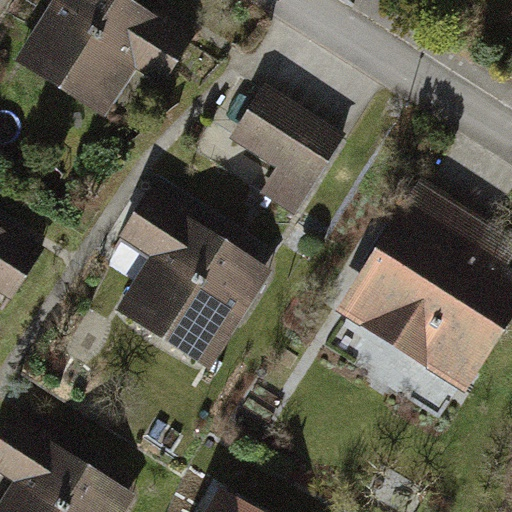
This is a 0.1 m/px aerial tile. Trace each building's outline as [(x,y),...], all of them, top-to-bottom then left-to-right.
[(135,19),(106,0),(42,0),(0,64),(0,73),(80,126),(135,44),(124,36),(135,19)] [(349,126),(256,71),(218,136),(268,165),(251,195),(294,220),(349,126)] [(476,216),(408,176),(325,316),(450,389),(506,294),(449,261),(476,216)] [(270,260),(144,181),(105,243),(141,266),(107,321),(196,377),(270,260)] [(0,295),(25,254),(0,238),(0,295)] [(117,511),(132,489),(8,407),(0,418),(0,479),(5,483),(0,491),(0,511),(117,511)] [(262,511),(224,491),(213,511),(262,511)]
